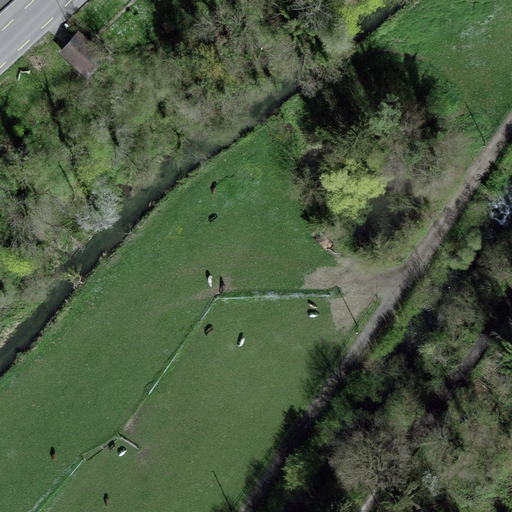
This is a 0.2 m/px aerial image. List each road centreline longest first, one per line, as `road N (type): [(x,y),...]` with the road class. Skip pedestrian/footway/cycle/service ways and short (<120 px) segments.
road 1 (unknown): [(211,511),(511,123)]
road 2 (track): [(511,278),(349,511)]
